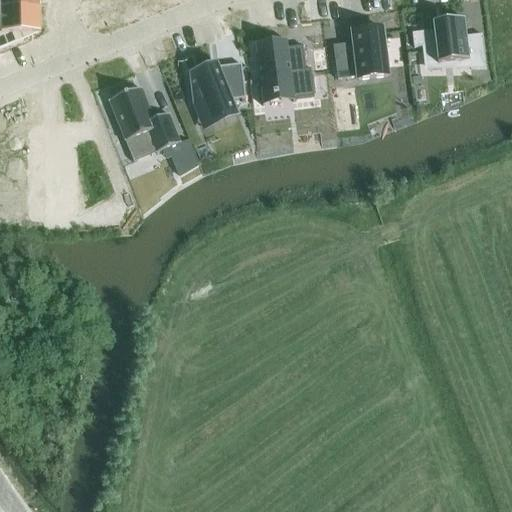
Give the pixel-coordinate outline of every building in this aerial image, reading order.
[(39,0),(0,0),(0,11),(40,10),(39,0)] [(1,29),(0,29),(0,51),(24,42),(21,35),(40,35),(40,10),(0,11),(1,29)] [(432,32),(411,35),(413,50),(421,49),(423,68),(469,62),(470,71),(485,71),(481,36),(466,38),(464,20),(431,24),(432,32)] [(353,51),(333,54),(337,82),(357,79),(357,82),(387,78),(381,31),(351,34),(353,51)] [(256,46),(254,46),(262,108),(263,108),(262,100),(268,99),(268,98),(272,98),(272,101),(277,100),(277,97),(291,95),(292,104),(294,104),(294,102),(313,100),(310,70),(305,71),(302,47),(287,49),(286,42),(284,43),(285,45),(256,48),(256,46)] [(197,72),(187,75),(191,107),(204,106),(212,126),(237,116),(231,102),(245,101),(241,66),(218,69),(216,64),(197,72)] [(140,91),(108,103),(133,165),(134,164),(133,162),(154,154),(155,155),(179,146),(167,116),(152,122),(140,91)]
